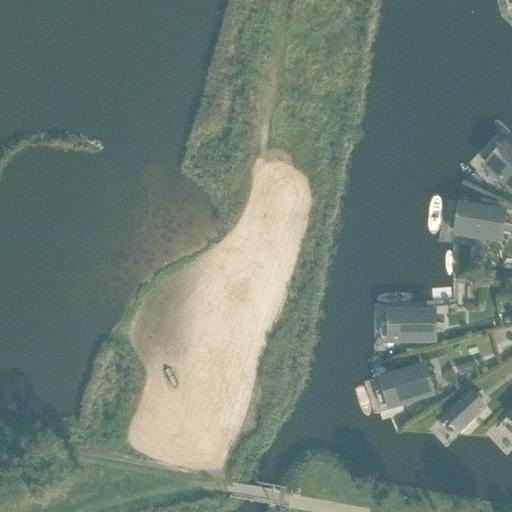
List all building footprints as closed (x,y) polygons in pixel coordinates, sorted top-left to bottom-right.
[(511,193),(511,155),(507,150),(488,171),(511,193)] [(498,243),(502,215),(463,209),(459,237),(498,243)] [(392,316),(393,344),(433,343),(432,315),(392,316)] [(511,324),(499,329),(508,353),(511,351),(511,324)] [(384,382),(392,409),(430,397),(422,370),(384,382)] [(485,411),(470,395),(446,419),(460,434),(485,411)]
